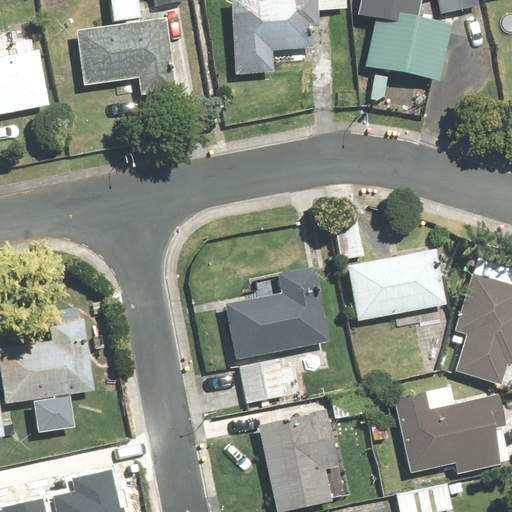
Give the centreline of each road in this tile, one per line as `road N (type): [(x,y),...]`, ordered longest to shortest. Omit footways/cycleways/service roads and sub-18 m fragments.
road 1 (residential): [(128,198),(345,162),(511,191)]
road 2 (residential): [(189,511),(128,198)]
road 3 (residential): [(0,223),(128,198)]
